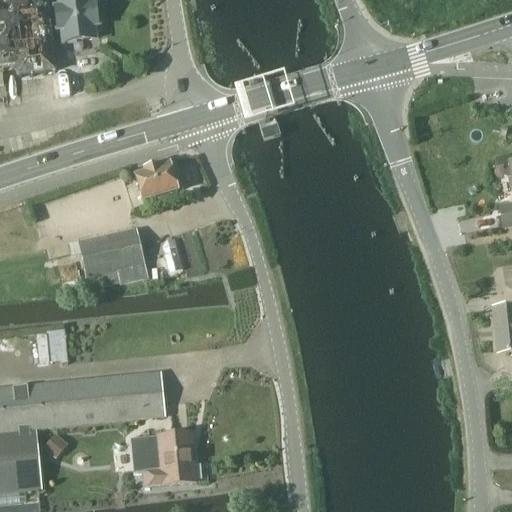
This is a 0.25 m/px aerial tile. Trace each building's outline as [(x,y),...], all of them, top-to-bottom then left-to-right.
[(46,0),(0,0),(0,67),(17,65),(19,76),(55,72),(48,13),(46,0)] [(94,27),(98,26),(95,4),(91,5),(90,0),(58,0),(60,8),(56,9),(58,31),(62,30),(64,43),(95,40),(94,27)] [(142,203),(178,192),(170,164),(168,165),(166,160),(158,162),(159,166),(144,171),(145,175),(135,178),(142,203)] [(511,176),(511,205),(500,207),(504,229),(511,227),(511,161),(509,162),(511,176)] [(149,281),(145,266),(137,230),(79,243),(88,279),(111,274),(114,289),(149,281)] [(511,309),(494,311),(499,356),(511,354),(511,309)] [(67,330),(39,331),(40,361),(68,361),(67,330)] [(0,434),(36,431),(164,418),(160,375),(0,390),(0,434)] [(0,434),(0,494),(41,490),(36,431),(0,434)] [(134,476),(144,475),(146,489),(197,484),(192,436),(131,442),(134,476)]
